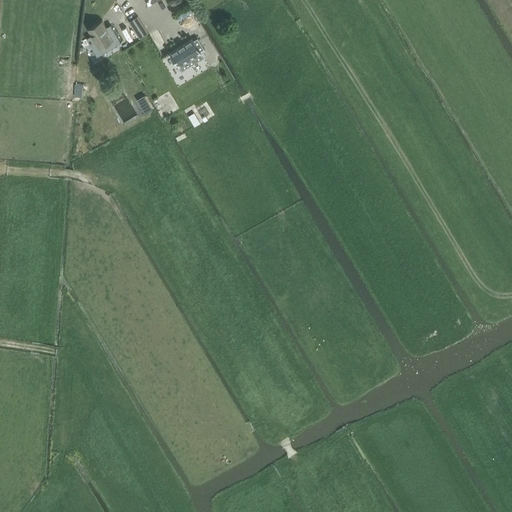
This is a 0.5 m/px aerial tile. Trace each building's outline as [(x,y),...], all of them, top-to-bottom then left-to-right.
[(138,16),(129,21),(139,38),(148,33),(138,16)] [(102,20),(88,29),(92,36),(88,38),(98,55),(120,42),(121,43),(121,42),(111,25),(110,25),(107,28),(102,20)] [(193,39),(171,52),(172,53),(171,54),(178,65),(179,64),(182,70),(204,57),(200,51),(205,49),(198,38),(194,40),(193,39)] [(148,102),(141,107),(145,113),(152,109),(148,102)] [(194,113),(189,116),(195,126),(200,123),(194,113)]
